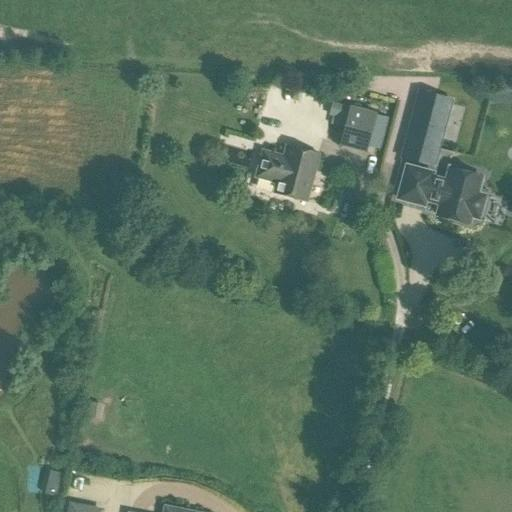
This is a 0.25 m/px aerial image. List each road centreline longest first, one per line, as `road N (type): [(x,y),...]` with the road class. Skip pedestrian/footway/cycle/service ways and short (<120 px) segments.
road 1 (track): [(409,81),(379,209),(398,258),(403,310),(503,366)]
road 2 (track): [(403,310),(349,511)]
